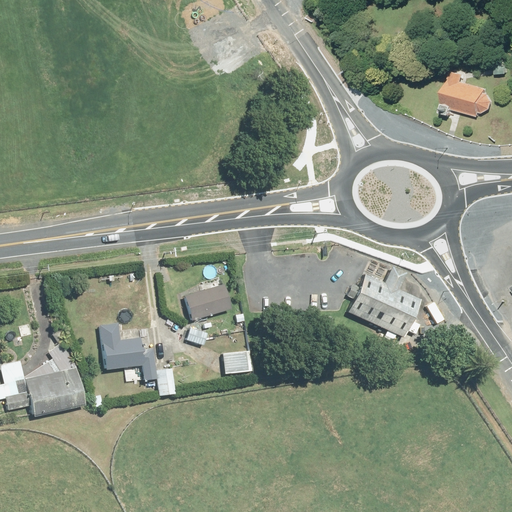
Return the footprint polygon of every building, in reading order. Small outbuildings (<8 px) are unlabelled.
[(448,79),(442,94),(438,106),(436,113),(447,116),(449,109),(476,116),(477,113),(481,114),(488,109),(490,102),(485,93),(483,93),(484,89),(459,82),(461,74),(451,72),(448,79)] [(416,302),(360,277),(343,315),(399,340),(416,302)] [(215,287),(177,297),(183,322),(222,311),(215,287)] [(113,328),(94,330),(98,374),(138,370),(135,338),(114,340),(113,328)] [(245,352),(215,355),(217,377),(247,375),(245,352)] [(149,371),(152,399),(171,397),(168,369),(149,371)] [(71,371),(19,380),(25,420),(55,414),(78,410),(71,371)]
